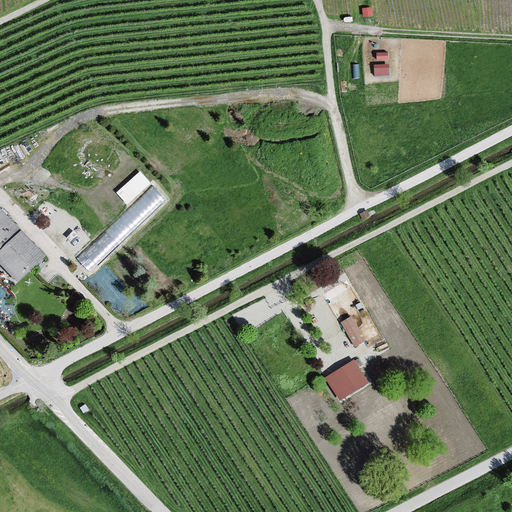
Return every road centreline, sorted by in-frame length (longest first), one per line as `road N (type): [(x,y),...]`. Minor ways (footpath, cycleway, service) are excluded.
road 1 (unclassified): [(25,383),(511,131)]
road 2 (track): [(56,404),(511,166)]
road 3 (track): [(361,210),(337,180),(308,0)]
road 4 (unclassified): [(150,511),(49,395),(25,383)]
